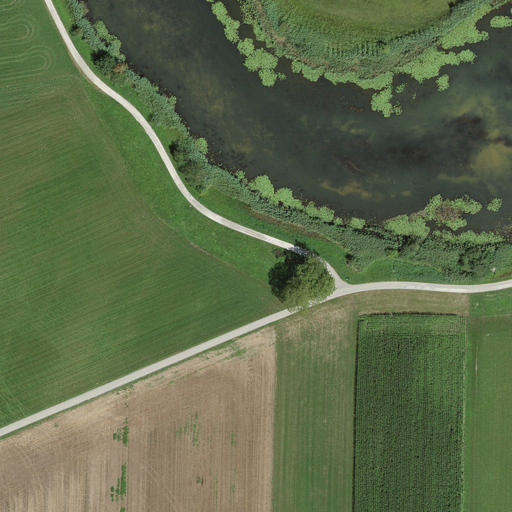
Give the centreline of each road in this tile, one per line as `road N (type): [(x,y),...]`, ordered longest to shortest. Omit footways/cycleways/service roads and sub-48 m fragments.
road 1 (track): [(0,432),(339,289),(382,281),(473,287),(511,278)]
road 2 (track): [(47,0),(73,51),(136,113),(184,193),(206,212),(308,253),(332,270),(339,289)]
